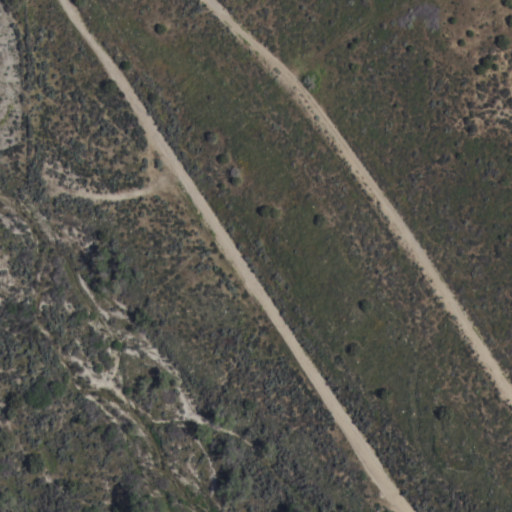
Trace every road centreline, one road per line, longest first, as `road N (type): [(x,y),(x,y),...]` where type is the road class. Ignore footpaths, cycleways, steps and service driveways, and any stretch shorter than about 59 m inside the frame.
road 1 (track): [(61,0),(405,511)]
road 2 (track): [(209,0),(329,131),(511,397)]
